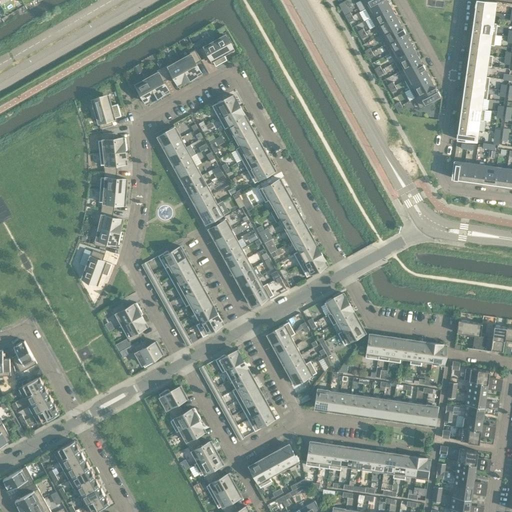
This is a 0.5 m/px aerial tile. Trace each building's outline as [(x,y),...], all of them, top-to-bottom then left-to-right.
[(360,0),(365,8),(380,0),(360,0)] [(380,0),(365,8),(370,17),(390,6),(387,0),(380,0)] [(489,0),(475,0),(475,9),(495,12),(496,1),(489,0)] [(390,6),(370,17),(375,26),(395,15),(390,6)] [(475,9),(473,20),(497,23),(493,23),(495,12),(475,9)] [(395,15),(375,26),(380,35),(400,24),(395,15)] [(473,20),(472,31),(496,34),(497,23),(473,20)] [(400,24),(380,35),(385,44),(405,33),(400,24)] [(472,31),(470,42),(494,45),(496,34),(472,31)] [(405,33),(385,44),(390,53),(410,42),(405,33)] [(224,35),(199,49),(205,60),(211,57),(215,66),(227,60),(223,53),(231,49),(224,35)] [(410,42),(390,53),(395,62),(415,51),(410,42)] [(470,42),(469,52),(493,56),(493,55),(489,55),(490,45),(494,45),(470,42)] [(190,54),(180,60),(191,80),(201,74),(196,63),(201,60),(195,49),(189,52),(190,54)] [(415,51),(395,62),(400,71),(420,59),(415,51)] [(469,52),(467,63),(491,66),(493,56),(469,52)] [(420,59),(400,71),(405,80),(425,68),(420,59)] [(168,64),(162,67),(168,78),(174,75),(179,84),(189,78),(190,80),(191,80),(180,60),(169,66),(168,64)] [(467,63),(466,74),(490,77),(486,76),(487,66),(491,67),(491,66),(467,63)] [(158,72),(147,78),(158,98),(158,97),(157,96),(168,90),(163,81),(168,78),(162,67),(157,70),(158,72)] [(425,68),(405,80),(409,89),(430,77),(425,68)] [(466,74),(464,85),(488,88),(490,77),(466,74)] [(430,77),(409,89),(414,98),(435,86),(430,77)] [(158,98),(147,78),(136,84),(135,82),(130,85),(136,96),(141,93),(147,104),(158,98)] [(464,85),(463,95),(487,99),(488,88),(464,85)] [(435,86),(414,98),(420,107),(441,95),(435,86)] [(212,105),(219,117),(240,105),(234,95),(222,101),(222,100),(212,105)] [(463,95),(461,106),(485,109),(481,108),(483,99),(487,99),(463,95)] [(93,101),(94,104),(101,128),(113,124),(111,118),(121,116),(117,103),(111,105),(108,97),(93,101)] [(219,117),(224,128),(245,116),(240,105),(219,117)] [(461,106),(460,117),(484,120),(485,109),(461,106)] [(229,126),(235,136),(251,127),(245,116),(224,128),(225,128),(229,126)] [(460,117),(458,127),(478,130),(480,120),(484,120),(460,117)] [(158,136),(164,146),(181,137),(174,126),(169,129),(170,130),(158,136)] [(236,148),(236,149),(257,137),(251,127),(235,136),(240,146),(236,148)] [(478,130),(458,127),(457,139),(477,141),(478,130)] [(98,140),(99,152),(127,149),(125,137),(113,138),(113,132),(100,133),(101,140),(98,140)] [(164,146),(169,156),(186,146),(181,137),(164,146)] [(236,149),(242,159),(263,148),(257,137),(236,149)] [(169,156),(174,165),(191,156),(186,146),(169,156)] [(242,159),(248,170),(269,158),(263,148),(242,159)] [(104,164),(104,171),(117,170),(116,163),(126,162),(125,150),(127,150),(127,149),(99,152),(101,165),(104,164)] [(174,165),(180,174),(196,165),(191,156),(174,165)] [(269,158),(248,170),(254,182),(264,177),(263,175),(275,169),(269,158)] [(462,179),(465,162),(454,160),(451,177),(462,179)] [(473,180),(475,163),(465,162),(462,179),(473,180)] [(486,165),(475,163),(473,180),(483,182),(486,165)] [(180,174),(185,184),(202,175),(196,165),(180,174)] [(494,183),(497,166),(486,165),(483,182),(494,183)] [(218,166),(213,169),(218,178),(223,175),(218,166)] [(505,185),(507,167),(497,166),(494,183),(505,185)] [(101,176),(100,189),(125,191),(126,179),(116,178),(117,170),(104,171),(104,177),(101,176)] [(185,184),(190,193),(207,184),(202,175),(185,184)] [(258,189),(265,201),(286,189),(280,178),(269,185),(268,183),(258,189)] [(190,193),(195,203),(212,194),(207,184),(190,193)] [(234,187),(228,190),(231,195),(232,194),(237,192),(234,187)] [(102,202),(101,208),(114,210),(114,203),(124,203),(125,191),(100,189),(99,201),(102,202)] [(269,199),(275,209),(292,200),(286,189),(265,201),(265,202),(269,199)] [(195,203),(200,212),(217,203),(212,194),(195,203)] [(271,211),(276,222),(298,210),(292,200),(275,209),(271,211)] [(217,203),(200,212),(206,222),(217,216),(218,217),(224,214),(217,203)] [(102,214),(99,226),(121,231),(120,231),(122,219),(112,217),(114,210),(101,208),(100,214),(102,214)] [(281,220),(287,230),(303,221),(298,210),(276,222),(281,220)] [(209,228),(215,238),(232,229),(225,218),(220,221),(221,222),(209,228)] [(287,230),(292,241),(309,231),(303,221),(287,230)] [(121,231),(99,226),(97,238),(95,238),(93,244),(105,247),(107,241),(119,244),(121,231)] [(215,238),(220,248),(237,238),(232,229),(215,238)] [(293,253),(294,253),(315,242),(309,231),(292,241),(298,250),(293,253)] [(254,233),(249,235),(252,241),(257,238),(254,233)] [(220,248),(225,257),(242,248),(237,238),(220,248)] [(294,253),(300,264),(321,252),(315,242),(294,253)] [(162,253),(169,265),(186,256),(180,246),(169,252),(168,250),(162,253)] [(225,257),(230,266),(247,257),(242,248),(225,257)] [(105,254),(93,250),(82,278),(97,283),(101,273),(107,275),(112,263),(102,260),(105,254)] [(321,252),(300,264),(306,276),(316,271),(315,270),(327,263),(321,252)] [(169,276),(170,277),(191,265),(186,256),(169,265),(174,274),(169,276)] [(230,266),(236,276),(252,267),(247,257),(230,266)] [(274,267),(269,257),(268,258),(265,260),(268,266),(270,269),(274,267)] [(170,277),(175,286),(196,275),(191,265),(170,277)] [(236,276),(241,285),(258,276),(252,267),(236,276)] [(276,270),(271,273),(274,279),(280,276),(276,270)] [(175,286),(180,296),(201,284),(196,275),(175,286)] [(241,285),(246,295),(267,283),(263,285),(258,276),(241,285)] [(267,283),(246,295),(252,305),(263,299),(264,300),(274,295),(267,283)] [(180,296),(186,305),(207,294),(201,284),(180,296)] [(327,314),(349,303),(343,293),(332,299),(331,298),(326,301),(331,311),(327,314)] [(190,303),(195,312),(212,303),(207,294),(186,305),(186,306),(190,303)] [(117,313),(123,324),(142,313),(136,302),(126,308),(123,303),(112,309),(115,314),(117,313)] [(195,312),(200,322),(217,312),(212,303),(195,312)] [(327,314),(333,324),(354,312),(349,303),(327,314)] [(217,312),(200,322),(207,334),(213,331),(211,329),(223,322),(217,312)] [(338,333),(359,322),(354,312),(333,324),(337,322),(342,330),(338,333)] [(142,313),(123,324),(128,335),(127,336),(130,341),(141,335),(138,330),(147,325),(141,314),(143,313),(142,313)] [(479,349),(481,335),(482,323),(458,319),(457,332),(474,334),(472,348),(479,349)] [(268,334),(273,344),(295,333),(288,321),(278,327),(279,328),(268,334)] [(359,322),(338,333),(344,345),(354,339),(353,338),(365,331),(359,322)] [(503,351),(505,339),(504,339),(506,326),(494,325),(491,349),(503,351)] [(279,354),(295,344),(290,336),(295,333),(273,344),(279,354)] [(365,357),(378,359),(381,335),(370,333),(368,346),(367,346),(365,357)] [(388,360),(389,361),(392,337),(381,335),(378,359),(379,359),(379,354),(388,356),(388,360)] [(481,335),(479,349),(485,350),(487,336),(481,335)] [(389,361),(399,362),(403,338),(392,337),(389,361)] [(401,357),(411,359),(413,340),(403,338),(399,362),(400,362),(401,357)] [(12,357),(20,372),(37,363),(24,340),(24,341),(22,342),(22,341),(16,344),(16,345),(14,346),(15,349),(18,354),(12,357)] [(132,344),(126,347),(129,353),(135,350),(133,346),(139,343),(138,340),(132,344)] [(139,343),(133,346),(135,350),(144,367),(154,361),(152,358),(162,352),(156,341),(147,346),(144,340),(139,343)] [(411,359),(421,360),(424,341),(413,340),(411,359)] [(421,360),(432,362),(435,343),(424,341),(421,360)] [(435,343),(432,362),(445,364),(446,357),(444,357),(446,344),(435,343)] [(295,344),(279,354),(284,363),(301,354),(295,344)] [(0,375),(11,375),(10,358),(3,358),(3,350),(0,349),(0,375)] [(215,359),(222,371),(243,360),(238,350),(226,356),(225,354),(215,359)] [(301,354),(284,363),(289,373),(310,361),(310,360),(305,363),(301,354)] [(227,369),(231,378),(248,369),(243,360),(222,371),(222,372),(227,369)] [(310,361),(289,373),(294,383),(306,376),(307,378),(316,372),(310,361)] [(451,368),(459,369),(460,362),(452,361),(451,368)] [(344,364),(338,372),(347,373),(348,365),(344,364)] [(471,367),(469,380),(488,383),(490,370),(471,367)] [(232,390),(253,378),(248,369),(231,378),(236,387),(232,390)] [(18,388),(23,397),(45,385),(44,385),(43,383),(40,376),(18,388)] [(232,390),(238,400),(259,388),(253,378),(232,390)] [(469,380),(467,392),(486,395),(488,383),(469,380)] [(449,381),(448,389),(456,390),(457,382),(449,381)] [(28,406),(50,394),(49,394),(48,392),(48,391),(45,385),(23,397),(24,397),(28,395),(32,403),(28,406)] [(159,393),(170,414),(181,408),(178,402),(187,397),(180,386),(170,392),(168,388),(159,393)] [(238,400),(243,409),(264,397),(259,388),(238,400)] [(315,407),(327,409),(329,390),(317,388),(316,394),(317,395),(315,407)] [(456,390),(448,389),(447,396),(455,398),(456,390)] [(337,411),(340,392),(329,390),(327,409),(337,411)] [(340,392),(337,411),(348,412),(351,393),(340,392)] [(467,392),(465,404),(484,406),(486,395),(467,392)] [(351,393),(348,412),(359,414),(362,395),(351,393)] [(28,406),(33,415),(55,403),(54,403),(52,401),(53,400),(50,394),(28,406)] [(362,395),(359,414),(369,415),(372,396),(362,395)] [(372,396),(369,415),(380,417),(383,398),(372,396)] [(243,409),(248,418),(269,407),(264,397),(243,409)] [(383,398),(380,417),(391,418),(394,399),(383,398)] [(394,399),(391,418),(402,420),(404,401),(394,399)] [(404,401),(402,420),(412,421),(415,402),(404,401)] [(415,402),(412,421),(423,423),(426,404),(415,402)] [(55,403),(33,415),(38,424),(59,413),(57,410),(58,409),(55,403)] [(426,404),(423,423),(434,425),(436,412),(438,412),(439,406),(426,404)] [(465,404),(464,416),(483,418),(484,406),(465,404)] [(446,405),(445,413),(452,414),(454,406),(446,405)] [(170,420),(176,431),(200,418),(194,407),(184,413),(181,408),(170,414),(173,419),(170,420)] [(269,407),(248,418),(255,431),(265,425),(263,423),(275,417),(269,407)] [(452,414),(445,413),(444,420),(451,421),(452,414)] [(457,426),(457,427),(481,430),(483,418),(464,416),(462,427),(457,426)] [(185,441),(188,446),(199,440),(196,435),(205,430),(199,419),(200,418),(176,431),(176,432),(181,429),(186,440),(185,441)] [(0,424),(0,445),(11,440),(2,423),(0,424)] [(481,430),(457,427),(455,439),(479,442),(481,430)] [(441,437),(449,438),(450,430),(442,429),(441,437)] [(54,451),(59,461),(80,449),(77,443),(76,443),(74,440),(54,451)] [(194,463),(194,464),(217,451),(210,440),(201,445),(199,440),(188,446),(191,452),(192,451),(198,461),(194,463)] [(306,465),(318,466),(322,442),(311,441),(309,454),(307,453),(306,465)] [(328,468),(329,468),(332,444),(322,442),(318,466),(319,466),(320,462),(329,463),(328,468)] [(288,444),(278,449),(288,466),(299,460),(296,454),(295,455),(288,444)] [(329,468),(340,470),(343,446),(332,444),(329,468)] [(440,445),(439,453),(447,454),(448,446),(440,445)] [(341,465),(351,466),(354,447),(343,446),(340,470),(341,465)] [(351,466),(362,468),(365,449),(354,447),(351,466)] [(459,448),(457,460),(476,463),(478,451),(459,448)] [(59,461),(64,470),(85,458),(81,452),(79,450),(80,449),(59,461)] [(278,449),(260,460),(271,481),(272,481),(269,476),(288,466),(278,449)] [(362,468),(373,469),(375,450),(365,449),(362,468)] [(373,469),(383,471),(386,452),(375,450),(373,469)] [(203,473),(206,478),(216,473),(214,467),(223,462),(217,451),(194,464),(200,475),(203,473)] [(393,477),(397,453),(386,452),(383,471),(393,472),(393,477)] [(393,477),(404,479),(407,455),(397,453),(393,477)] [(407,455),(404,479),(405,479),(405,474),(415,475),(418,456),(407,455)] [(429,458),(418,456),(415,475),(428,477),(429,471),(428,471),(429,458)] [(64,470),(68,479),(90,467),(86,461),(84,459),(85,458),(64,470)] [(271,481),(260,460),(250,465),(256,477),(255,477),(260,487),(271,481)] [(457,460),(455,472),(474,475),(476,463),(457,460)] [(438,462),(437,470),(444,471),(445,463),(438,462)] [(26,466),(3,479),(4,479),(5,481),(4,481),(7,487),(8,487),(9,488),(9,489),(12,488),(15,486),(14,486),(15,486),(18,491),(35,482),(26,466)] [(68,479),(73,488),(95,476),(91,470),(89,468),(90,467),(68,479)] [(444,471),(437,470),(436,477),(443,478),(444,471)] [(455,472),(454,484),(473,487),(474,475),(455,472)] [(206,485),(212,496),(234,484),(228,473),(219,478),(216,473),(206,478),(209,484),(206,485)] [(78,496),(100,485),(96,478),(96,479),(94,477),(95,476),(73,488),(74,488),(78,486),(82,494),(78,496)] [(18,499),(15,500),(16,501),(17,504),(20,511),(43,498),(35,482),(18,491),(21,497),(20,497),(18,498),(18,499)] [(221,506),(224,511),(235,505),(232,500),(241,495),(234,484),(212,496),(218,507),(221,506)] [(454,484),(452,496),(471,499),(473,487),(454,484)] [(78,496),(83,505),(105,494),(101,487),(101,488),(99,485),(100,485),(78,496)] [(296,488),(293,489),(296,494),(309,486),(301,485),(296,488)] [(434,486),(433,493),(441,494),(442,487),(434,486)] [(441,494),(433,493),(432,501),(440,502),(441,494)] [(105,494),(83,505),(86,511),(93,511),(110,503),(106,496),(105,497),(104,494),(105,494)] [(452,496),(450,508),(469,511),(471,499),(452,496)] [(51,511),(43,498),(20,511),(51,511)]
